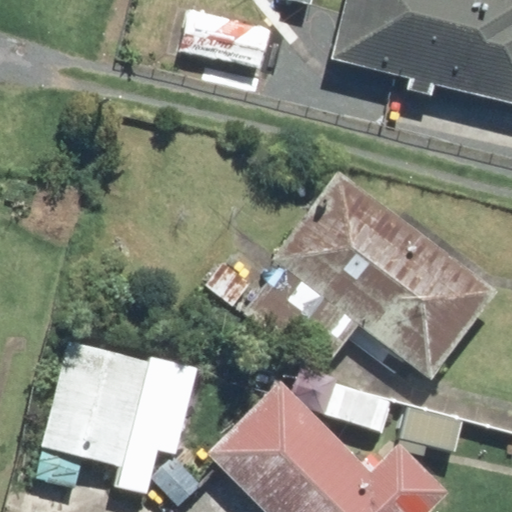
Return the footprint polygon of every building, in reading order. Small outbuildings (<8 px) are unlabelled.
[(511,0),(341,0),(326,62),(511,107),(511,0)] [(491,294),(330,175),(265,262),(275,269),(238,318),(316,376),(353,327),(426,381),(491,294)] [(116,471),(142,364),(61,345),(35,451),(116,471)] [(191,371),(144,359),(113,492),(142,498),(152,454),(170,458),(191,371)] [(274,385),(201,458),(255,511),(423,511),(439,496),(391,448),(364,475),(274,385)]
